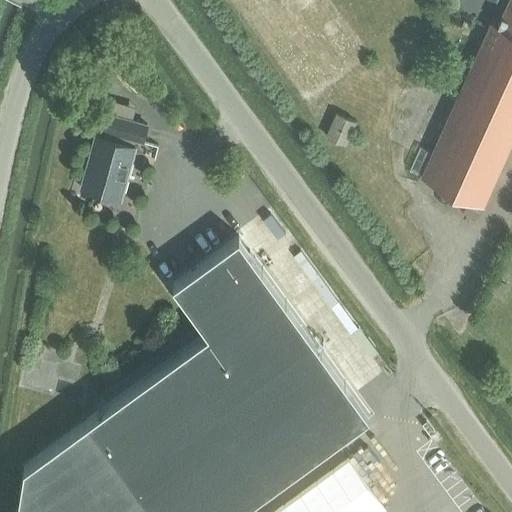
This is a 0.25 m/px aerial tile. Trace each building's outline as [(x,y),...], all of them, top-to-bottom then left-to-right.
[(490,22),(450,111),(421,175),(483,203),(511,140),(511,0),(508,0),(497,25),(490,22)] [(108,52),(102,59),(138,91),(144,85),(108,52)] [(357,119),(336,111),(326,136),(347,144),(357,119)] [(142,141),(147,124),(109,114),(103,137),(96,135),(81,187),(120,198),(136,139),(142,141)] [(252,248),(287,230),(275,207),(240,225),(252,248)] [(208,331),(89,418),(101,435),(111,449),(157,511),(228,511),(229,508),(366,408),(341,376),(235,230),(169,277),(208,331)] [(494,280),(491,289),(502,293),(505,284),(494,280)] [(16,511),(157,511),(111,449),(101,435),(89,418),(24,466),(16,511)] [(342,511),(358,502),(334,468),(270,511),(342,511)]
